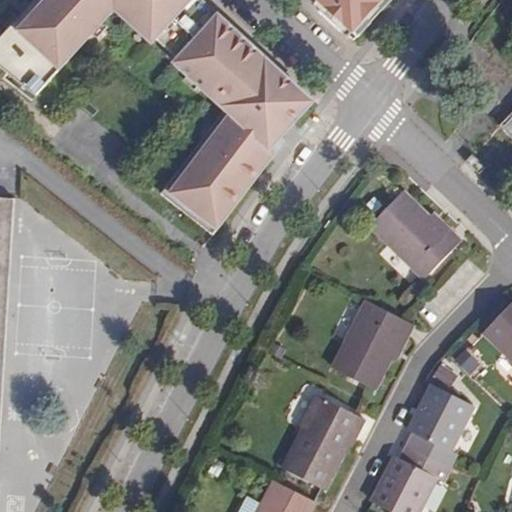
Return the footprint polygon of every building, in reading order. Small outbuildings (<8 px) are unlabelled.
[(314,103),(201,0),(36,0),(4,36),(7,40),(0,47),(0,66),(37,96),(115,11),(119,7),(133,19),(129,24),(153,45),(157,40),(179,60),(175,65),(227,111),(232,115),(223,125),(218,121),(178,169),(182,173),(163,195),(214,236),(229,215),(284,142),(277,137),(291,121),(294,124),(314,103)] [(325,6),(318,0),(314,4),(321,10),(325,6)] [(318,0),(325,6),(321,10),(342,30),(346,26),(353,32),(358,36),(390,0),(318,0)] [(119,7),(115,11),(129,24),(133,19),(119,7)] [(349,36),(353,32),(346,26),(342,30),(349,36)] [(227,111),(218,121),(223,125),(232,115),(227,111)] [(511,112),(496,129),(511,144),(511,112)] [(475,153),(461,140),(450,150),(465,164),(475,153)] [(158,191),(163,195),(182,173),(178,169),(158,191)] [(427,219),(401,194),(371,225),(425,280),(462,242),(450,231),(445,237),(427,219)] [(450,231),(433,214),(427,219),(445,237),(450,231)] [(438,291),(446,302),(462,290),(454,278),(438,291)] [(415,326),(368,302),(334,372),(373,392),(389,359),(399,338),(407,342),(415,326)] [(511,305),(485,333),(511,359),(511,305)] [(407,342),(399,338),(389,359),(397,363),(407,342)] [(411,447),(451,468),(458,454),(451,450),(474,406),(435,386),(412,431),(418,434),(411,447)] [(367,423),(318,398),(302,429),(307,431),(286,472),(324,492),(345,450),(349,443),(355,446),(367,423)] [(355,446),(349,443),(345,450),(351,453),(355,446)] [(444,480),(451,468),(411,447),(404,460),(399,457),(375,502),(394,511),(420,511),(438,477),(444,480)] [(311,511),(316,502),(276,482),(261,511),(311,511)]
